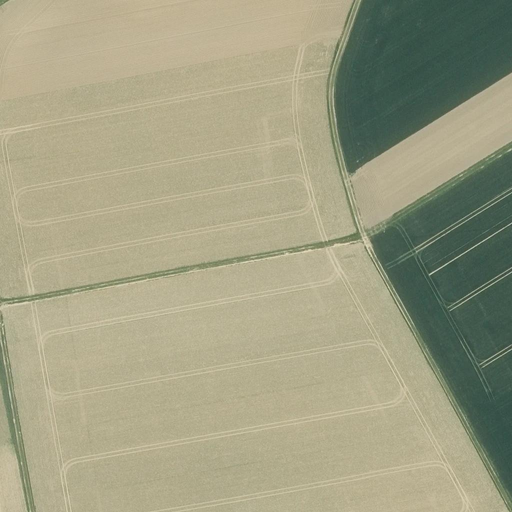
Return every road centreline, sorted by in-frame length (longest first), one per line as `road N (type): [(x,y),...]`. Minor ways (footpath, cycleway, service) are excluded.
road 1 (track): [(360,0),(330,95),(364,239),(511,510)]
road 2 (track): [(511,147),(364,239),(0,307)]
road 3 (track): [(0,323),(34,511)]
